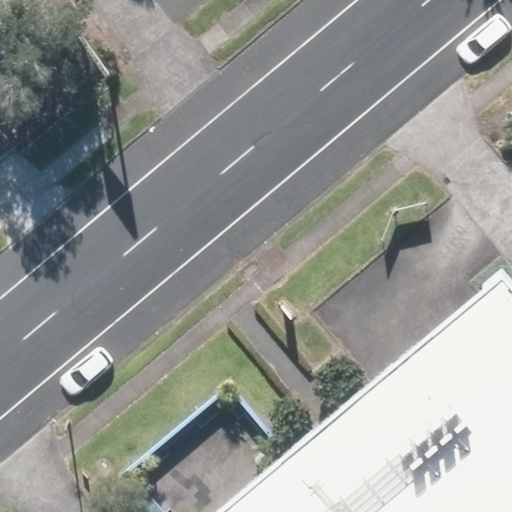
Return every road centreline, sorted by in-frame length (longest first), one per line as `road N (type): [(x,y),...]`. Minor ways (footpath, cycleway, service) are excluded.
road 1 (unclassified): [(0,360),(430,0)]
road 2 (unknown): [(511,200),(378,43)]
